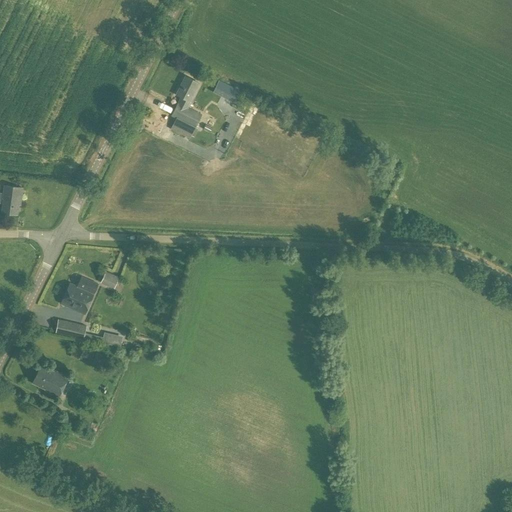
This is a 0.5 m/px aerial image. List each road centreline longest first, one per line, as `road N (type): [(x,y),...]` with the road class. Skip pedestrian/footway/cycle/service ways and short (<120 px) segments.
road 1 (unclassified): [(511,283),(464,256),(413,250),(61,238)]
road 2 (tertiary): [(61,238),(179,0)]
road 3 (tertiary): [(0,361),(61,238)]
